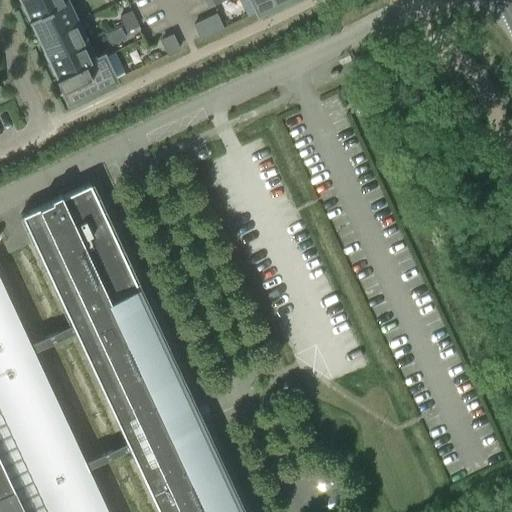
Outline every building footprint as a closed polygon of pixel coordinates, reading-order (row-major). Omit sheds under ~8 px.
[(20,0),(29,18),(68,0),(20,0)] [(39,38),(77,20),(68,2),(73,0),(68,0),(29,18),(27,19),(29,22),(30,21),(39,38)] [(252,0),(258,11),(281,0),(252,0)] [(131,11),(120,16),(123,24),(134,18),(131,11)] [(134,18),(123,24),(127,31),(138,26),(134,18)] [(205,19),(193,24),(200,39),(212,33),(205,19)] [(48,58),(86,40),(77,20),(39,38),(44,50),(43,51),(46,58),(48,58)] [(172,34),(161,40),(167,54),(179,49),(172,34)] [(95,59),(86,40),(48,58),(57,77),(95,59)] [(114,79),(102,56),(95,59),(57,77),(55,78),(61,91),(63,90),(68,101),(110,81),(114,79)] [(88,183),(19,215),(70,325),(75,334),(126,443),(130,452),(158,511),(242,511),(198,417),(88,183)] [(0,511),(107,511),(89,472),(85,462),(33,353),(29,344),(0,282),(0,511)] [(75,334),(70,325),(29,344),(33,353),(75,334)] [(130,452),(126,443),(85,462),(89,472),(130,452)]
